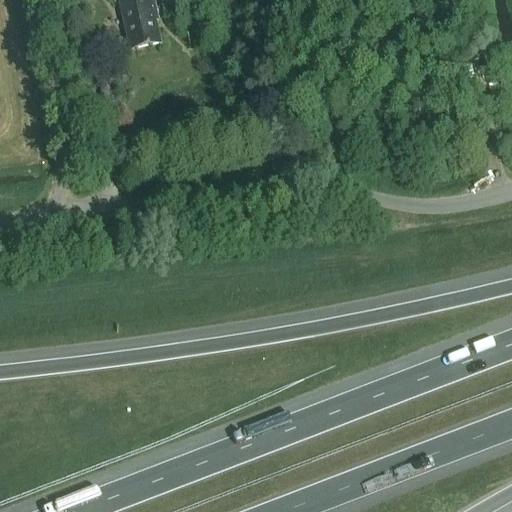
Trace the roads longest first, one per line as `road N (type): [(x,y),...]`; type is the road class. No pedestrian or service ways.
road 1 (motorway): [(511,286),(337,326),(0,373)]
road 2 (unclassified): [(0,221),(243,189),(323,188),(417,209),(511,194)]
road 3 (motorway): [(511,345),(77,511)]
road 4 (motorway): [(284,511),(511,424)]
road 5 (track): [(61,213),(20,0)]
